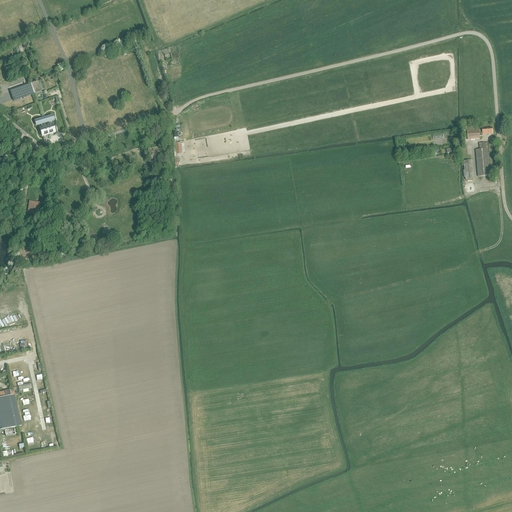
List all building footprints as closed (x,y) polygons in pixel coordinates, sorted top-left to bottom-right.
[(32,84),(31,84),(35,94),(36,96),(42,94),(41,90),(43,89),(41,84),(40,81),(37,82),(32,84)] [(16,90),(10,92),(14,102),(16,101),(35,94),(31,84),(30,84),(16,90)] [(42,118),(48,137),(54,135),(51,127),(47,128),(46,124),(53,121),(52,116),(42,118)] [(48,137),(42,118),(34,121),(35,126),(41,125),(43,129),(40,130),(42,138),(48,137)] [(492,134),(492,132),(492,128),(479,129),(478,127),(462,128),(463,141),(480,140),(479,137),(482,136),(482,135),(492,134)] [(487,144),(483,144),(479,144),(480,150),(476,150),(478,177),(490,176),(487,144)] [(157,155),(158,163),(163,162),(162,155),(163,154),(161,146),(147,148),(149,156),(157,155)] [(464,162),(465,178),(465,180),(473,179),(473,177),(471,161),(464,162)] [(35,203),(29,202),(28,214),(37,215),(39,205),(35,205),(35,203)] [(109,216),(96,220),(100,233),(117,229),(109,216)] [(0,398),(0,431),(21,427),(14,395),(0,398)]
